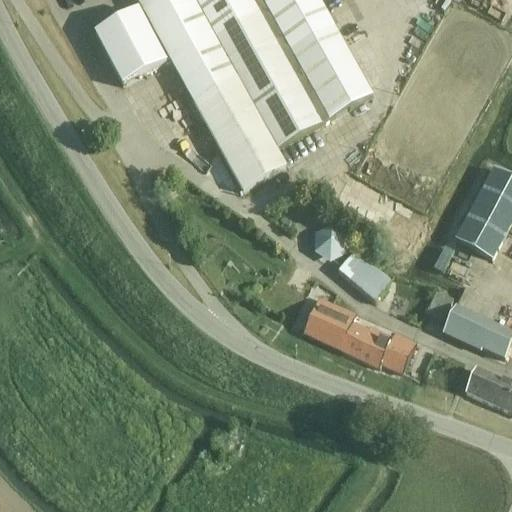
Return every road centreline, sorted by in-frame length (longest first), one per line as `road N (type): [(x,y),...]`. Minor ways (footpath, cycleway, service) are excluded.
road 1 (unclassified): [(511,376),(381,325),(281,244),(125,145)]
road 2 (tertiary): [(234,341),(162,280),(119,222),(0,17)]
road 3 (tertiary): [(511,452),(234,341)]
road 4 (unclassified): [(234,341),(139,187),(125,145)]
road 5 (unclassified): [(125,145),(95,118),(16,0)]
road 6 (unclassified): [(125,145),(115,104),(54,0)]
